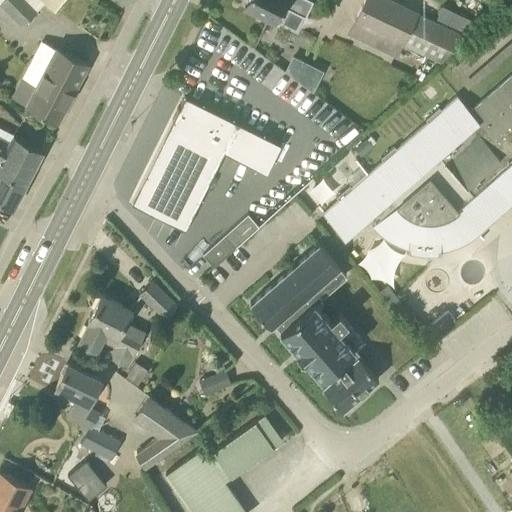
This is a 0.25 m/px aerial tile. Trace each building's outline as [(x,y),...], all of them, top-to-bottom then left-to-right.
[(25,0),(2,0),(1,2),(23,24),(36,10),(25,0)] [(41,0),(54,11),(63,0),(41,0)] [(246,0),(245,4),(276,20),(284,4),(304,14),(310,0),(246,0)] [(435,21),(418,13),(392,0),(364,0),(354,20),(377,32),(371,43),(397,55),(403,44),(441,62),(468,37),(475,22),(443,6),(435,21)] [(37,85),(22,77),(12,97),(57,121),(87,63),(57,47),(37,85)] [(292,55),(285,70),(296,79),(305,61),(292,55)] [(511,73),(470,110),(457,95),(442,109),(439,106),(426,118),(428,121),(397,148),(394,145),(381,157),(383,159),(352,186),(350,184),(336,196),(339,198),(323,212),(345,238),(370,215),(376,222),(372,224),(376,228),(385,236),(396,243),(408,247),(408,250),(407,250),(407,251),(413,253),(420,254),(420,248),(429,249),(428,254),(442,253),(441,252),(441,249),(455,246),(467,241),(478,233),(483,238),(484,237),(470,222),(477,216),(483,223),(488,219),(491,222),(511,203),(511,73)] [(295,93),(290,99),(347,144),(360,127),(307,85),(298,96),(295,93)] [(266,173),(281,143),(184,95),(131,203),(185,229),(223,151),(266,173)] [(9,140),(0,135),(0,169),(25,183),(43,149),(13,133),(9,140)] [(367,139),(356,148),(362,155),(372,145),(367,139)] [(0,199),(12,206),(25,183),(0,169),(0,199)] [(235,247),(259,225),(249,213),(225,234),(235,247)] [(214,265),(235,247),(225,234),(203,253),(214,265)] [(339,311),(330,319),(315,302),(346,274),(319,243),(250,302),(271,326),(275,322),(297,348),(296,349),(303,357),(304,356),(321,376),(321,375),(326,381),(323,385),(344,409),(378,378),(359,356),(360,354),(354,347),(363,339),(339,311)] [(164,315),(175,303),(152,281),(141,294),(164,315)] [(132,352),(139,339),(120,329),(130,308),(101,293),(88,320),(89,321),(80,339),(95,347),(101,337),(116,344),(111,354),(126,362),(131,352),(132,352)] [(433,336),(455,319),(448,310),(426,327),(433,336)] [(137,383),(147,367),(135,360),(126,376),(137,383)] [(88,407),(102,380),(67,361),(55,386),(56,387),(56,386),(75,396),(66,413),(89,425),(96,411),(88,407)] [(207,377),(199,381),(204,393),(212,390),(230,382),(225,370),(207,377)] [(145,466),(198,428),(149,394),(133,417),(159,435),(135,451),(145,466)] [(282,440),(264,415),(256,421),(255,421),(207,455),(202,448),(167,472),(195,511),(245,511),(222,479),(230,473),(232,476),(282,440)] [(112,459),(121,440),(90,424),(80,443),(112,459)] [(89,500),(107,485),(84,457),(66,473),(89,500)] [(0,511),(16,511),(31,485),(0,469),(0,511)]
